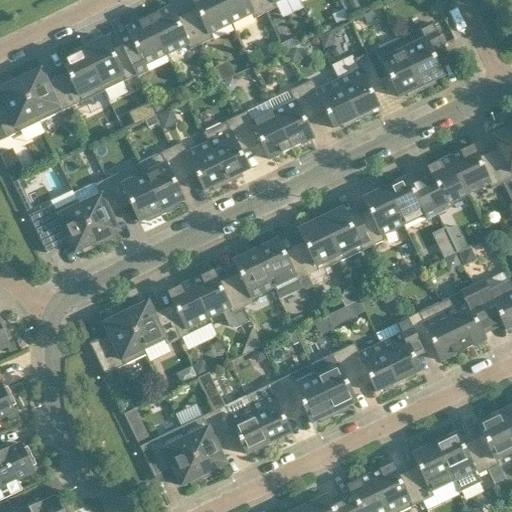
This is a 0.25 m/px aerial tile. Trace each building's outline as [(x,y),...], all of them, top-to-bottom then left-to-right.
[(187,14),(187,15),(201,45),(213,39),(210,34),(231,24),(219,0),(192,0),(200,17),(191,22),(187,14)] [(219,0),(231,24),(252,14),(255,19),(266,14),(259,0),(219,0)] [(277,8),(275,3),(280,0),(259,0),(266,14),(277,8)] [(360,4),(345,11),(347,17),(362,10),(360,4)] [(177,19),(171,7),(149,18),(166,55),(187,45),(190,50),(201,45),(187,15),(177,19)] [(343,10),(331,15),(336,25),(348,20),(343,10)] [(376,10),(365,15),(369,23),(380,18),(376,10)] [(145,65),(166,55),(149,18),(126,29),(129,34),(119,39),(122,46),(136,76),(148,71),(145,65)] [(431,23),(398,39),(423,91),(437,84),(436,80),(443,76),(435,59),(446,54),(431,23)] [(331,32),(319,37),(324,49),(336,44),(331,32)] [(298,35),(283,42),(286,50),(301,43),(298,35)] [(84,49),(104,92),(136,76),(122,46),(121,46),(125,54),(115,58),(106,39),(84,49)] [(407,94),(408,97),(423,91),(398,39),(366,55),(377,77),(387,73),(399,98),(407,94)] [(297,48),(287,53),(292,63),(302,58),(297,48)] [(61,85),(71,107),(84,101),(104,92),(84,49),(61,60),(71,80),(61,85)] [(360,71),(339,81),(356,118),(358,122),(373,114),(371,111),(379,107),(370,90),(366,82),(377,77),(366,55),(355,60),(360,71)] [(17,77),(39,123),(71,107),(61,85),(50,89),(41,70),(33,74),(31,70),(17,77)] [(0,141),(6,139),(39,123),(17,77),(3,84),(4,88),(0,89),(0,98),(6,111),(0,113),(0,141)] [(231,79),(220,84),(225,94),(232,91),(234,85),(231,79)] [(312,81),(301,86),(312,109),(322,104),(325,111),(334,129),(341,125),(343,129),(358,122),(356,118),(339,81),(317,92),(312,81)] [(274,112),(291,149),(314,139),(302,113),(312,109),(301,86),(290,91),(295,102),(274,112)] [(159,97),(150,101),(156,113),(168,107),(164,99),(159,97)] [(135,124),(154,115),(149,104),(130,114),(135,124)] [(171,109),(158,116),(164,129),(174,125),(176,119),(171,109)] [(236,117),(247,140),(257,135),(269,160),(291,149),(274,112),(253,123),(247,112),(236,117)] [(74,113),(62,119),(68,130),(80,124),(74,113)] [(155,117),(145,121),(149,129),(158,124),(155,117)] [(204,133),(203,133),(208,144),(209,144),(226,180),(228,184),(243,177),(241,173),(249,170),(240,152),(237,145),(247,140),(236,117),(226,122),(204,133)] [(502,156),(492,161),(503,184),(511,179),(511,127),(493,137),(502,156)] [(182,143),(171,148),(182,171),(192,166),(196,173),(204,191),(212,188),(213,191),(228,184),(226,180),(209,144),(208,144),(188,154),(182,143)] [(482,166),(472,146),(450,157),(468,194),(489,184),(492,189),(503,184),(492,161),(482,166)] [(139,164),(138,164),(143,175),(144,175),(162,212),(163,215),(178,208),(176,204),(184,201),(175,183),(172,176),(182,171),(171,148),(139,164)] [(424,184),(424,185),(438,215),(449,210),(447,204),(468,194),(450,157),(428,168),(437,188),(428,192),(424,184)] [(117,174),(106,180),(117,202),(127,197),(131,205),(139,222),(147,219),(148,222),(163,215),(162,212),(144,175),(143,175),(123,185),(117,174)] [(23,178),(13,183),(18,193),(24,190),(28,188),(23,178)] [(408,178),(385,188),(403,225),(424,215),(427,220),(438,215),(424,185),(413,190),(408,178)] [(117,202),(106,180),(95,185),(100,196),(79,206),(77,200),(76,201),(98,246),(113,239),(111,236),(119,232),(107,207),(117,202)] [(384,241),(382,235),(403,225),(385,188),(363,199),(369,211),(358,216),(362,224),(373,246),(384,241)] [(98,246),(76,201),(55,211),(53,205),(29,217),(47,254),(49,253),(48,251),(59,246),(56,240),(66,236),(74,253),(82,250),(84,253),(98,246)] [(343,209),(320,220),(341,262),(373,246),(362,224),(352,228),(343,209)] [(330,280),(325,270),(341,262),(320,220),(298,230),(308,250),(298,255),(297,255),(308,277),(313,288),(330,280)] [(273,288),(276,293),(279,299),(280,300),(302,290),(298,282),(308,277),(297,255),(294,247),(284,252),(278,240),(256,251),(273,288)] [(452,243),(443,248),(447,258),(456,253),(452,243)] [(470,249),(457,255),(463,267),(476,261),(470,249)] [(229,278),(228,279),(232,286),(233,286),(243,309),(254,303),(252,298),(273,288),(256,251),(233,262),(239,273),(229,278)] [(213,271),(191,282),(211,324),(212,324),(209,319),(222,312),(229,326),(236,329),(250,322),(243,309),(233,286),(232,286),(222,291),(213,271)] [(395,271),(389,274),(393,283),(403,279),(400,272),(395,271)] [(484,282),(473,287),(484,310),(492,328),(502,323),(506,330),(511,327),(511,285),(510,283),(505,272),(484,282)] [(178,312),(168,317),(179,340),(211,324),(191,282),(168,293),(178,312)] [(392,285),(380,291),(386,304),(398,298),(392,285)] [(492,328),(484,310),(473,287),(440,303),(463,350),(486,340),(482,333),(492,328)] [(138,303),(124,310),(146,355),(147,355),(144,350),(164,340),(167,345),(179,340),(168,317),(158,322),(148,303),(140,306),(138,303)] [(440,303),(408,318),(419,341),(429,336),(441,361),(463,350),(440,303)] [(146,355),(124,310),(110,317),(111,320),(103,324),(113,344),(103,348),(100,340),(91,345),(105,375),(146,355)] [(301,315),(291,320),(295,330),(306,325),(301,315)] [(402,335),(381,345),(400,385),(415,378),(413,375),(421,371),(414,357),(424,352),(419,341),(408,318),(397,324),(402,335)] [(0,348),(9,345),(6,340),(10,338),(2,321),(0,321),(0,348)] [(296,333),(284,338),(289,348),(300,343),(296,333)] [(354,344),(343,350),(354,372),(364,367),(376,392),(384,389),(386,392),(400,385),(381,345),(360,355),(354,344)] [(263,349),(252,354),(255,361),(258,362),(267,358),(263,349)] [(311,365),(316,376),(335,416),(350,410),(348,406),(356,402),(344,377),(354,372),(343,350),(311,365)] [(321,423),(335,416),(316,376),(311,365),(278,381),(289,403),(299,399),(311,424),(319,420),(321,423)] [(197,379),(213,412),(225,407),(208,374),(197,379)] [(278,381),(267,386),(246,397),(270,448),(285,441),(283,437),(291,433),(279,408),(289,403),(278,381)] [(0,418),(14,412),(12,407),(15,405),(7,388),(3,390),(1,385),(0,385),(0,418)] [(270,448),(246,397),(225,407),(213,412),(224,435),(234,430),(246,455),(254,451),(256,455),(270,448)] [(511,407),(500,413),(511,439),(511,407)] [(213,412),(202,418),(181,428),(205,479),(220,472),(218,468),(226,465),(214,440),(224,435),(213,412)] [(511,439),(500,413),(477,424),(487,444),(477,448),(487,471),(499,465),(496,460),(511,452),(511,439)] [(205,479),(186,438),(181,428),(140,447),(154,478),(173,469),(181,486),(189,482),(191,486),(205,479)] [(457,434),(435,444),(452,481),(458,493),(480,483),(477,476),(487,471),(477,448),(473,441),(463,445),(457,434)] [(434,496),(431,491),(452,481),(435,444),(412,455),(418,467),(408,472),(423,502),(434,496)] [(0,501),(22,491),(17,480),(34,472),(32,467),(35,465),(27,448),(23,450),(21,445),(4,453),(2,447),(0,448),(0,501)] [(392,465),(370,476),(387,511),(401,511),(423,502),(408,472),(407,472),(411,480),(401,484),(392,465)] [(347,511),(387,511),(370,476),(347,486),(350,491),(340,496),(344,503),(343,503),(347,511)] [(494,486),(487,489),(491,498),(498,494),(494,486)] [(305,507),(307,511),(347,511),(343,503),(344,503),(340,496),(330,501),(327,496),(305,507)] [(66,511),(62,501),(58,503),(55,498),(39,506),(36,501),(13,511),(66,511)]
